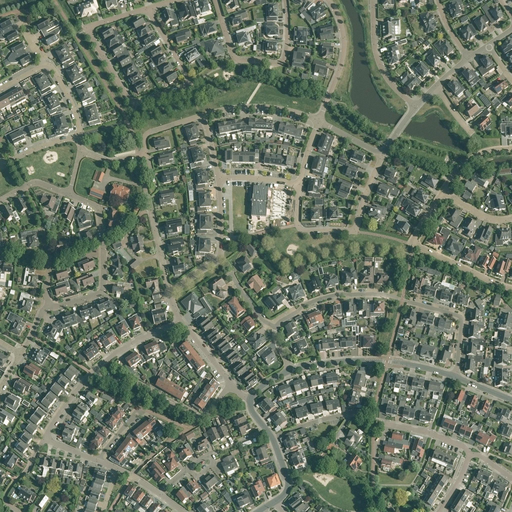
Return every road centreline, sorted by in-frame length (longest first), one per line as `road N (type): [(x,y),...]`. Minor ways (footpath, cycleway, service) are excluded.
road 1 (residential): [(456,377),(459,316),(390,296),(326,297),(276,327)]
road 2 (residential): [(89,28),(132,102),(183,89),(187,75),(149,8)]
road 3 (residential): [(299,186),(300,229),(354,232),(382,156)]
road 4 (residential): [(215,0),(234,59),(273,64),(284,57),(286,0)]
road 5 (residential): [(69,193),(99,209),(103,285),(93,296),(50,307)]
road 6 (residential): [(511,290),(413,244),(442,191)]
road 7 (residential): [(273,438),(364,411),(373,362)]
road 8 (residential): [(219,179),(219,257),(168,293)]
road 9 (residential): [(319,121),(343,54),(327,0)]
road 10 (residential): [(92,373),(132,381),(195,417),(208,415)]
road 11 (residential): [(50,307),(46,239),(25,186)]
road 12 (residential): [(372,0),(380,66),(416,106)]
